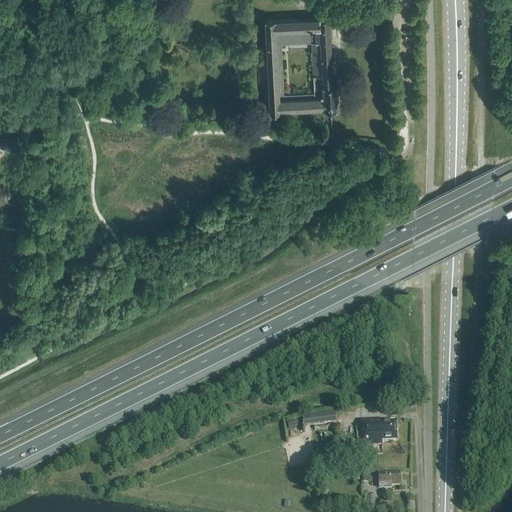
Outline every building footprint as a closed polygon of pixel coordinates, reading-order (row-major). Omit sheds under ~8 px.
[(270,111),(280,111),(280,109),(323,107),(323,109),(337,108),(336,84),(333,84),(329,16),(319,17),(319,18),(275,20),(275,19),(265,19),(270,111)] [(0,149),(5,152),(9,146),(4,143),(0,149)] [(29,200),(31,186),(20,185),(19,199),(29,200)] [(308,430),(334,426),(333,423),(340,421),(338,411),(305,417),(308,430)] [(382,442),(397,441),(396,422),(381,423),(381,420),(361,421),(361,429),(360,429),(361,447),(382,445),(382,442)] [(398,485),(398,473),(378,474),(377,470),(362,469),(363,482),(371,482),(371,479),(378,479),(378,488),(390,487),(390,485),(398,485)] [(374,509),(374,497),(366,497),(366,509),(374,509)]
